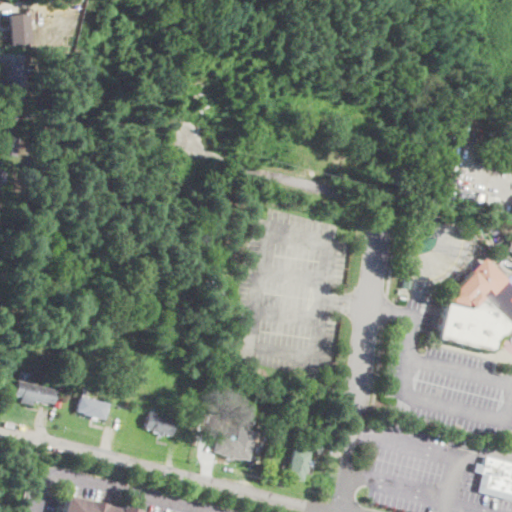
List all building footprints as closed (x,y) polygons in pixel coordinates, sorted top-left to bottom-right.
[(30,43),(8,45),(5,15),(27,13),(30,43)] [(25,65),(24,100),(7,100),(7,94),(6,94),(7,69),(9,69),(9,64),(25,65)] [(511,141),(497,138),(505,107),(511,108),(511,141)] [(0,113),(14,117),(10,136),(19,138),(16,155),(0,152),(0,113)] [(242,196),(241,204),(234,203),(236,195),(242,196)] [(511,209),(510,213),(506,212),(505,214),(482,209),(482,207),(485,195),(508,200),(506,208),(511,209)] [(481,199),(480,206),(474,205),(476,196),(482,197),(481,199)] [(31,205),(30,211),(23,209),(24,203),(31,205)] [(447,222),(437,220),(439,208),(450,210),(447,222)] [(424,234),(427,239),(436,238),(435,243),(432,247),(428,251),(424,253),(416,253),(419,244),(415,240),(424,234)] [(433,337),(489,349),(491,341),(506,325),(511,331),(511,276),(508,273),(504,278),(482,256),(443,296),(433,337)] [(227,299),(214,304),(205,280),(217,275),(227,299)] [(409,280),(408,288),(401,287),(402,279),(409,280)] [(54,391),(51,403),(38,400),(38,402),(30,400),(29,405),(16,402),(17,396),(11,394),(14,381),(54,390),(54,391)] [(87,394),(86,398),(106,402),(102,419),(81,415),(81,413),(74,411),(77,395),(79,396),(80,393),(87,394)] [(153,413),(153,415),(172,420),(169,435),(161,433),(160,435),(156,434),(157,433),(148,431),(149,429),(141,427),(144,413),(146,414),(147,411),(153,413)] [(244,438),(243,441),(250,442),(246,460),(239,458),(239,460),(217,455),(217,453),(210,452),(213,439),(220,441),(221,438),(232,440),(234,436),(244,438)] [(306,465),(304,473),(302,473),(300,481),(284,477),(291,447),(309,451),(306,465)] [(484,456),(511,463),(511,495),(509,495),(508,499),(477,491),(481,474),(472,471),(474,463),(482,465),(484,456)] [(69,497),(87,501),(87,500),(103,504),(103,505),(117,509),(118,506),(134,510),(133,511),(59,511),(64,495),(69,497)]
